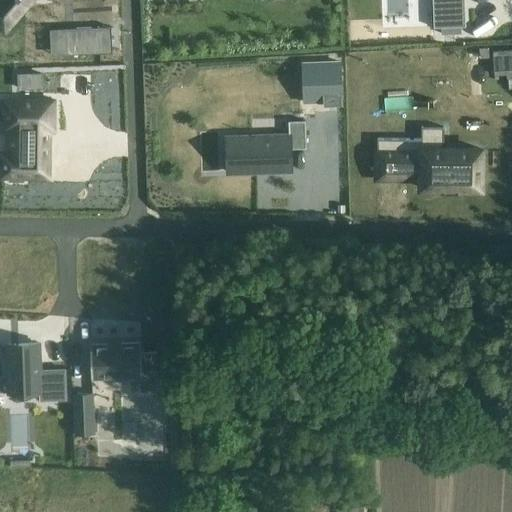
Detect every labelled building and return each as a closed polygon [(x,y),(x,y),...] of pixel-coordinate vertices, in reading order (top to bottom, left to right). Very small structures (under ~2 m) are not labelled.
[(1,0),(0,3),(0,8),(17,19),(29,0),(1,0)] [(464,0),(432,0),(433,28),(465,27),(464,0)] [(68,54),(112,52),(111,27),(67,29),(68,54)] [(511,50),(493,51),(494,75),(506,75),(507,78),(511,77),(511,50)] [(19,89),(42,88),(41,74),(19,74),(19,89)] [(18,153),(1,153),(0,177),(9,177),(9,181),(23,181),(23,178),(48,178),(48,132),(53,132),(53,101),(4,100),(4,131),(18,131),(18,153)] [(288,134),(224,137),(225,172),(291,170),(290,148),(305,147),(304,120),(288,120),(288,134)] [(418,141),(375,140),(374,180),(418,181),(418,190),(441,191),(441,195),(456,195),(456,191),(479,191),(479,151),(441,151),(442,129),(419,128),(418,141)] [(151,335),(101,336),(102,370),(152,369),(152,384),(168,384),(167,344),(152,345),(151,335)] [(39,343),(6,344),(7,376),(8,391),(8,392),(40,391),(40,400),(65,399),(64,369),(40,370),(39,343)] [(92,393),(74,394),(75,434),(94,433),(92,393)]
